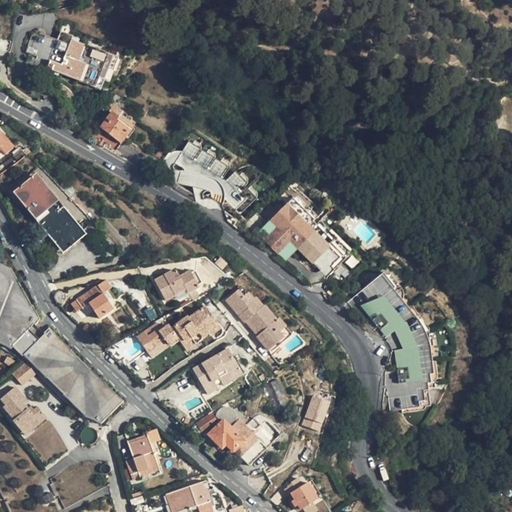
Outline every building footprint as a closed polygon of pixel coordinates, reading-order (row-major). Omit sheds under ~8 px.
[(51,57),(48,66),(82,81),(102,89),(105,77),(111,80),(121,55),(114,52),(73,36),(64,61),(51,57)] [(116,151),(122,143),(131,130),(118,120),(120,118),(112,112),(101,128),(95,136),(116,151)] [(0,152),(2,151),(5,155),(14,146),(0,130),(0,152)] [(183,161),(171,182),(178,186),(188,192),(195,180),(199,182),(204,174),(183,161)] [(61,249),(82,232),(83,231),(36,175),(35,176),(13,194),(33,217),(60,249),(61,249)] [(59,185),(52,190),(82,224),(89,218),(59,185)] [(285,260),(297,248),(327,277),(346,259),(346,258),(330,242),(332,240),(313,220),(315,219),(293,198),(257,233),(284,260),(285,260)] [(227,264),(217,255),(212,261),(222,270),(227,264)] [(14,345),(34,324),(40,318),(13,267),(0,262),(0,340),(12,347),(14,345)] [(380,266),(346,302),(368,325),(384,335),(392,348),(395,368),(382,372),(389,411),(427,405),(423,386),(436,376),(430,353),(419,319),(380,266)] [(195,270),(191,273),(196,283),(198,285),(202,283),(195,270)] [(196,283),(191,273),(189,271),(179,277),(176,271),(171,273),(170,272),(154,281),(165,301),(175,295),(177,295),(181,292),(186,290),(188,293),(199,287),(198,285),(196,283)] [(107,279),(72,302),(78,310),(89,303),(99,318),(114,308),(104,293),(112,287),(107,279)] [(239,288),(234,292),(254,314),(256,312),(248,303),(251,301),(244,294),(239,288)] [(178,299),(188,293),(186,290),(181,292),(177,295),(175,295),(176,298),(178,299)] [(245,322),(249,319),(254,314),(234,292),(225,301),(234,311),(237,309),(241,314),(239,316),(244,323),(245,322)] [(247,292),(244,294),(251,301),(253,299),(247,292)] [(254,298),(253,299),(251,301),(248,303),(256,312),(263,306),(254,298)] [(256,312),(254,314),(259,322),(260,322),(273,315),(264,305),(263,306),(256,312)] [(209,331),(219,325),(207,306),(189,319),(187,317),(175,325),(184,337),(179,341),(182,346),(192,339),(193,340),(201,335),(203,339),(210,334),(209,331)] [(249,319),(254,325),(259,322),(254,314),(249,319)] [(277,319),(273,315),(260,322),(279,345),(289,336),(277,323),(275,320),(277,319)] [(278,318),(277,319),(275,320),(277,323),(289,336),(293,333),(278,318)] [(245,322),(251,328),(254,325),(249,319),(245,322)] [(258,329),(254,332),(258,336),(257,337),(271,353),(279,345),(260,322),(259,322),(254,325),(258,329)] [(14,345),(24,354),(44,332),(34,324),(14,345)] [(177,338),(170,328),(169,326),(166,328),(164,325),(160,328),(157,324),(137,337),(146,350),(163,338),(168,345),(177,338)] [(175,325),(170,328),(177,338),(179,341),(184,337),(175,325)] [(222,328),(219,325),(209,331),(210,334),(211,335),(222,328)] [(124,400),(49,327),(44,332),(24,354),(83,416),(101,423),(124,400)] [(146,350),(152,359),(169,348),(168,345),(163,338),(146,350)] [(214,381),(220,378),(239,366),(238,363),(230,348),(194,369),(208,394),(218,389),(214,381)] [(317,393),(320,392),(325,377),(316,357),(303,363),(317,393)] [(30,372),(33,369),(26,361),(24,363),(30,372)] [(19,381),(30,372),(24,363),(12,373),(19,381)] [(244,374),(239,366),(220,378),(224,385),(241,376),(244,374)] [(331,389),(325,377),(320,392),(331,389)] [(281,422),(296,424),(277,379),(264,384),(281,422)] [(30,412),(27,408),(24,404),(27,402),(14,387),(0,399),(4,405),(3,406),(13,419),(12,420),(20,429),(27,422),(32,428),(46,417),(39,407),(34,410),(30,412)] [(313,394),(303,424),(322,431),(332,401),(313,394)] [(247,409),(249,403),(242,396),(238,400),(240,403),(234,407),(240,415),(247,409)] [(211,417),(198,424),(204,433),(216,424),(211,417)] [(246,427),(226,446),(233,453),(235,452),(249,466),(267,449),(252,434),(260,426),(254,419),(246,427)] [(238,419),(232,424),(239,432),(245,427),(238,419)] [(223,421),(209,435),(223,449),(226,446),(246,427),(245,427),(239,432),(232,424),(230,427),(223,421)] [(24,434),(32,428),(27,422),(20,429),(24,434)] [(128,444),(134,459),(138,470),(139,472),(157,465),(148,437),(128,444)] [(267,449),(249,466),(256,474),(274,457),(267,449)] [(125,462),(130,474),(139,472),(138,470),(134,459),(125,462)] [(159,469),(157,465),(139,472),(140,476),(159,469)] [(140,476),(139,472),(130,474),(132,480),(140,478),(140,476)] [(318,497),(320,496),(310,484),(312,480),(310,478),(306,481),(318,497)] [(322,495),(312,480),(310,484),(320,496),(322,495)] [(300,504),(303,508),(304,507),(318,497),(306,481),(290,493),(294,499),(291,502),(295,507),(296,506),(300,504)] [(202,482),(171,493),(177,511),(209,501),(202,482)] [(177,511),(171,493),(166,494),(171,509),(171,511),(177,511)]
